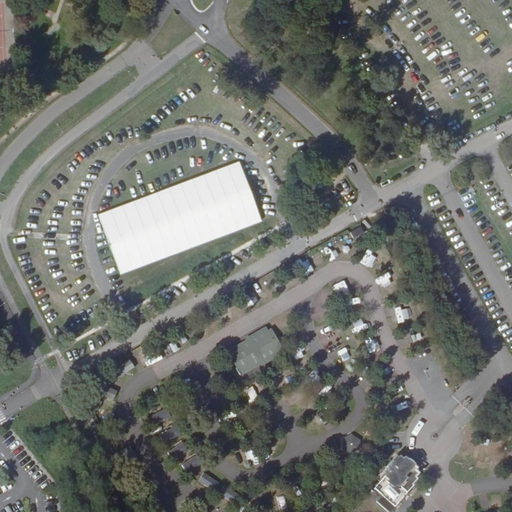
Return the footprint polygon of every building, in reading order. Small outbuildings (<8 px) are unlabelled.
[(457,191),(465,208),(476,203),(469,186),(457,191)] [(360,227),(350,233),(353,239),(364,233),(360,227)] [(360,310),(360,299),(345,300),(345,310),(360,310)] [(387,314),(388,321),(404,319),(403,312),(387,314)] [(322,328),(326,335),(336,331),(332,323),(322,328)] [(231,349),(234,356),(240,368),(242,368),(245,374),(264,364),(281,354),(275,344),(278,342),(275,336),(272,338),(266,327),(249,337),(250,339),(231,349)] [(117,378),(133,367),(126,357),(110,369),(117,378)] [(395,361),(391,365),(399,376),(404,373),(395,361)] [(111,400),(116,391),(105,386),(101,395),(111,400)] [(297,406),(299,417),(310,415),(308,404),(297,406)] [(352,436),(343,440),(343,450),(351,455),(359,450),(360,441),(352,436)] [(168,449),(173,458),(185,450),(180,442),(168,449)] [(397,456),(387,467),(389,469),(388,471),(389,472),(374,489),(382,496),(377,501),(389,511),(393,511),(409,495),(407,493),(415,485),(414,484),(419,478),(417,476),(420,473),(417,470),(419,468),(409,458),(408,459),(406,456),(404,459),(400,455),(399,457),(397,456)] [(202,471),(195,480),(212,491),(218,483),(202,471)] [(216,493),(225,501),(232,493),(223,485),(216,493)]
